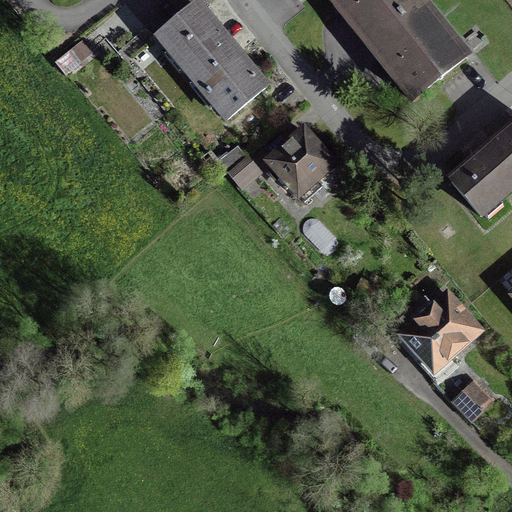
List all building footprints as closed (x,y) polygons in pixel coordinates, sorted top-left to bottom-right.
[(325,0),(364,47),(423,0),(422,0),(325,0)] [(423,0),(364,47),(415,110),(474,63),(423,0)] [(270,90),(202,9),(160,44),(228,125),(270,90)] [(340,171),(306,133),(267,168),(301,205),(340,171)] [(485,224),(511,201),(511,133),(452,184),(485,224)] [(238,152),(221,167),(244,195),(262,181),(238,152)] [(436,379),(484,337),(448,297),(401,340),(436,379)] [(474,382),(453,401),(471,421),(492,402),(474,382)]
